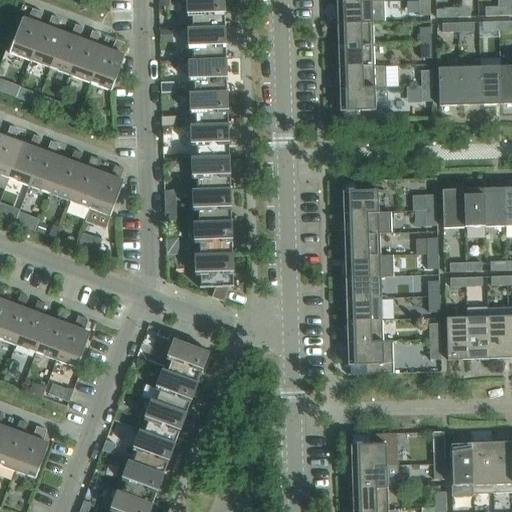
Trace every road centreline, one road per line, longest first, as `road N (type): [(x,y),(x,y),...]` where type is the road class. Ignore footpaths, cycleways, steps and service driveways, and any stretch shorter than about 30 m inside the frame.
road 1 (residential): [(291,344),(281,0)]
road 2 (residential): [(161,299),(155,0)]
road 3 (residential): [(73,511),(153,294)]
road 4 (residential): [(296,511),(291,344)]
road 5 (residential): [(153,294),(0,237)]
road 6 (residential): [(291,344),(231,332),(161,299)]
